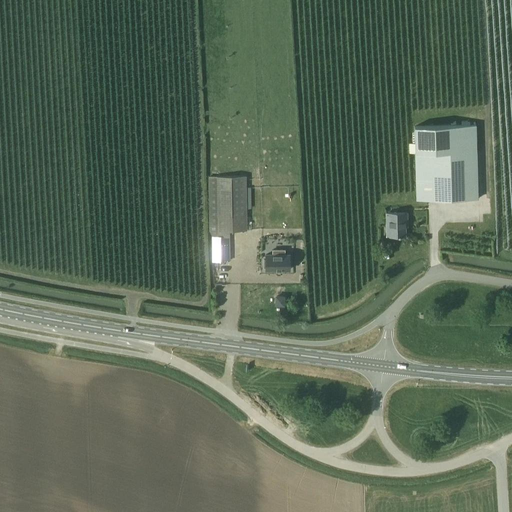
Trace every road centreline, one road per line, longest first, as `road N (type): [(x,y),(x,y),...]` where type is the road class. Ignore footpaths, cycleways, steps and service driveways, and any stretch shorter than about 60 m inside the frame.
road 1 (primary): [(381,366),(110,330)]
road 2 (unclassified): [(321,457),(160,357)]
road 3 (unclassified): [(381,366),(389,313),(417,285),(439,276),(511,283)]
road 4 (primary): [(511,378),(381,366)]
